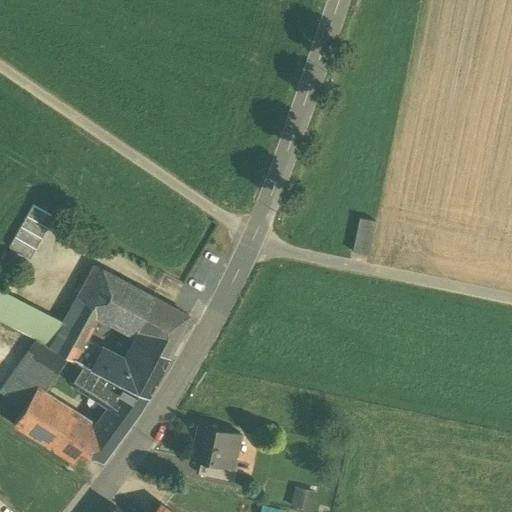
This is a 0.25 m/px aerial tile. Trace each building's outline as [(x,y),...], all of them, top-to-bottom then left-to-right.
[(26,203),(7,249),(30,258),(49,213),(26,203)] [(375,221),(359,218),(352,251),(368,255),(375,221)] [(189,316),(95,266),(78,298),(70,311),(93,325),(99,314),(134,332),(133,333),(137,335),(135,339),(168,356),(189,316)] [(35,309),(0,290),(0,321),(22,333),(35,309)] [(63,324),(35,309),(22,333),(36,340),(50,347),(63,324)] [(93,325),(70,311),(63,324),(86,337),(93,325)] [(86,337),(63,324),(50,347),(68,357),(73,360),(74,359),(85,338),(86,337)] [(168,356),(135,339),(124,358),(85,338),(74,359),(97,371),(121,384),(122,383),(147,396),(168,357),(168,356)] [(50,347),(36,340),(0,391),(23,408),(35,389),(42,393),(68,357),(50,347)] [(121,384),(97,371),(89,385),(114,398),(121,384)] [(147,396),(122,383),(121,384),(114,398),(106,408),(127,426),(139,410),(147,396)] [(42,393),(35,389),(23,408),(13,423),(74,461),(81,449),(101,462),(117,439),(96,422),(95,421),(94,424),(88,422),(42,393)] [(106,408),(96,422),(117,439),(127,426),(106,408)] [(239,433),(200,425),(192,460),(200,462),(232,468),(232,466),(239,433)] [(232,468),(200,462),(198,474),(233,481),(236,467),(232,466),(232,468)] [(292,485),(287,504),(310,510),(315,490),(292,485)]
